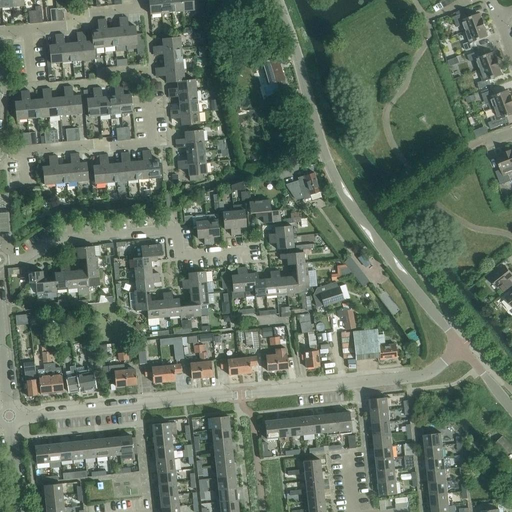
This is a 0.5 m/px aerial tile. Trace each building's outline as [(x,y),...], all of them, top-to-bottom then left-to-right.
[(1,0),(2,8),(13,7),(12,0),(1,0)] [(162,14),(160,0),(148,0),(150,15),(162,14)] [(172,12),(170,0),(160,0),(162,14),(172,12)] [(170,0),(172,12),(183,11),(181,0),(170,0)] [(181,0),(183,11),(194,10),(192,0),(181,0)] [(58,21),(57,9),(50,9),(51,22),(58,21)] [(465,32),(484,25),(480,14),(466,19),(464,13),(453,17),(457,28),(462,26),(465,32)] [(115,47),(126,46),(123,18),(118,19),(119,28),(113,29),(115,47)] [(123,18),(126,46),(137,45),(135,26),(128,27),(127,18),(123,18)] [(93,49),(94,49),(104,48),(101,20),(97,21),(98,30),(91,31),(92,42),(93,42),(93,49)] [(104,48),(115,47),(113,29),(107,29),(106,20),(101,20),(104,48)] [(484,25),(465,32),(469,43),(463,45),(465,51),(477,47),(475,41),(488,36),(484,25)] [(71,44),(72,61),(83,60),(80,33),(76,34),(77,43),(71,44)] [(93,49),(93,42),(92,42),(86,42),(85,33),(80,33),(83,60),(95,59),(94,49),(93,49)] [(62,62),(59,35),(55,36),(56,45),(49,46),(51,64),(62,62)] [(72,61),(71,44),(65,44),(64,35),(59,35),(62,62),(72,61)] [(154,51),(181,49),(180,37),(162,39),(162,46),(153,47),(154,51)] [(181,49),(154,51),(154,56),(163,55),(164,61),(182,59),(181,49)] [(479,70),(499,63),(494,52),(481,57),(479,52),(467,56),(470,62),(475,60),(479,70)] [(282,91),(286,90),(283,80),(284,80),(277,57),(268,60),(266,55),(259,57),(268,85),(276,82),(278,91),(273,93),(276,103),(285,100),(282,91)] [(457,57),(448,61),(450,66),(459,63),(457,57)] [(182,59),(164,61),(165,67),(155,68),(156,73),(183,70),(182,59)] [(499,63),(479,70),(483,81),(477,83),(480,89),(491,85),(489,79),(503,74),(499,63)] [(183,70),(156,73),(156,77),(166,76),(166,83),(177,82),(184,81),(183,70)] [(177,82),(177,88),(168,89),(169,94),(196,91),(195,79),(184,81),(177,82)] [(108,97),(110,115),(111,120),(115,119),(115,115),(121,114),(118,86),(114,87),(115,96),(108,97)] [(118,86),(121,114),(132,113),(130,95),(124,96),(123,86),(118,86)] [(70,115),(68,87),(63,88),(64,97),(58,98),(60,116),(70,115)] [(68,87),(70,115),(82,114),(80,96),(73,97),(72,87),(68,87)] [(110,115),(108,97),(102,98),(101,88),(97,89),(99,116),(110,115)] [(46,90),(49,117),(60,116),(58,98),(51,98),(50,89),(46,90)] [(99,116),(97,89),(92,89),(93,98),(86,99),(88,117),(99,116)] [(49,117),(46,90),(42,90),(43,99),(36,100),(38,118),(49,117)] [(493,109),(511,101),(511,99),(509,90),(495,96),(493,90),(481,94),(484,100),(489,98),(493,109)] [(25,92),(27,119),(38,118),(36,100),(30,101),(29,91),(25,92)] [(196,91),(169,94),(169,98),(178,97),(179,103),(197,101),(196,91)] [(27,119),(25,92),(20,92),(21,101),(14,102),(16,120),(27,119)] [(197,101),(179,103),(180,109),(171,110),(171,115),(198,112),(197,101)] [(511,101),(493,109),(495,115),(490,117),(492,121),(488,123),(490,129),(505,123),(503,118),(511,114),(511,101)] [(198,112),(171,115),(172,119),(180,118),(181,125),(199,124),(198,112)] [(479,128),(473,130),(476,137),(482,134),(479,128)] [(176,144),(204,141),(202,130),(184,132),(185,139),(175,140),(176,144)] [(204,141),(176,144),(176,148),(186,147),(187,154),(205,152),(204,141)] [(146,152),(149,179),(160,178),(159,164),(158,160),(151,160),(150,151),(146,152)] [(136,162),(138,180),(149,179),(146,152),(142,152),(142,161),(136,162)] [(205,152),(187,154),(187,160),(178,161),(178,166),(206,163),(205,152)] [(511,172),(511,165),(507,152),(496,156),(501,170),(495,172),(502,190),(508,188),(506,183),(511,181),(508,174),(511,172)] [(125,154),(127,181),(138,180),(136,162),(130,162),(129,153),(125,154)] [(64,165),(66,183),(77,182),(74,154),(70,155),(71,164),(64,165)] [(74,154),(77,182),(88,181),(86,163),(80,164),(79,154),(74,154)] [(127,181),(125,154),(120,154),(121,163),(115,164),(117,182),(127,181)] [(103,156),(106,183),(117,182),(115,164),(108,165),(107,155),(103,156)] [(53,157),(56,184),(66,183),(64,165),(58,166),(57,156),(53,157)] [(106,183),(103,156),(99,156),(99,166),(93,166),(94,184),(106,183)] [(56,184),(53,157),(48,157),(49,167),(43,167),(44,185),(56,184)] [(188,169),(189,176),(189,181),(203,179),(202,175),(207,174),(206,163),(178,166),(178,170),(188,169)] [(309,195),(320,192),(314,173),(297,178),(300,187),(306,185),(309,195)] [(288,187),(293,197),(302,192),(297,182),(288,187)] [(269,211),(268,200),(248,202),(249,213),(255,213),(269,211)] [(233,211),(235,235),(240,234),(239,227),(245,227),(244,210),(233,211)] [(255,213),(255,217),(262,217),(262,223),(279,221),(278,210),(269,211),(255,213)] [(235,235),(233,211),(222,212),(224,229),(230,228),(230,235),(235,235)] [(217,214),(206,215),(209,244),(213,243),(213,236),(219,236),(217,214)] [(206,215),(206,220),(195,221),(197,238),(203,237),(204,244),(209,244),(206,215)] [(269,239),(291,237),(290,226),(274,227),(275,234),(268,234),(269,239)] [(291,237),(269,239),(269,244),(276,243),(276,249),(292,248),(291,237)] [(141,247),(142,257),(142,258),(156,257),(162,256),(161,245),(141,247)] [(95,257),(94,246),(70,249),(70,254),(77,253),(78,260),(85,259),(85,258),(95,257)] [(295,264),(304,263),(303,252),(279,254),(280,259),(287,259),(287,265),(295,264)] [(368,260),(363,254),(357,257),(363,264),(368,260)] [(346,260),(362,286),(369,282),(353,255),(346,260)] [(88,278),(89,287),(100,286),(97,257),(95,257),(85,258),(85,259),(86,264),(87,278),(88,278)] [(133,258),(134,269),(151,268),(150,262),(157,261),(156,257),(142,258),(142,257),(133,258)] [(297,284),(298,293),(306,292),(306,287),(309,287),(309,288),(316,287),(314,271),(307,272),(306,263),(304,263),(295,264),(295,269),(296,269),(297,284)] [(76,271),(78,288),(88,287),(89,287),(88,278),(87,278),(86,264),(82,264),(82,271),(76,271)] [(65,266),(67,289),(77,288),(78,288),(76,271),(70,272),(70,265),(65,266)] [(55,281),(56,292),(57,292),(57,290),(67,289),(65,266),(60,266),(61,273),(54,273),(55,281)] [(511,283),(509,280),(511,277),(511,275),(504,266),(489,278),(498,289),(499,288),(503,292),(511,285),(511,283)] [(241,268),(244,298),(254,296),(253,290),(254,290),(252,273),(246,274),(246,267),(241,268)] [(346,267),(339,268),(340,280),(353,276),(346,267)] [(151,268),(134,269),(135,280),(158,278),(158,273),(151,273),(151,268)] [(244,298),(241,268),(236,268),(237,275),(230,276),(232,292),(231,292),(232,299),(244,298)] [(285,277),(287,294),(298,293),(297,284),(296,269),(295,269),(291,270),(292,276),(285,277)] [(50,281),(50,279),(50,277),(43,278),(42,271),(25,273),(26,284),(35,283),(50,281)] [(182,285),(206,282),(205,271),(188,273),(188,279),(182,280),(182,285)] [(264,279),(265,296),(276,295),(274,271),(269,272),(270,278),(264,279)] [(274,271),(276,295),(287,294),(285,277),(279,278),(279,271),(274,271)] [(253,290),(254,296),(254,297),(265,296),(264,279),(258,280),(257,273),(252,273),(254,290),(253,290)] [(158,278),(135,280),(136,291),(145,290),(153,289),(152,283),(159,282),(158,278)] [(36,294),(56,292),(55,281),(50,281),(50,279),(50,281),(35,283),(36,294)] [(206,282),(182,285),(183,289),(189,289),(190,295),(207,293),(206,282)] [(116,292),(120,292),(123,292),(123,289),(124,289),(123,284),(119,284),(115,284),(116,292)] [(344,300),(339,286),(320,292),(324,306),(344,300)] [(88,287),(78,288),(77,288),(78,295),(89,294),(88,287)] [(145,290),(136,291),(134,291),(136,311),(147,310),(145,295),(145,290)] [(301,301),(305,301),(310,300),(309,292),(300,293),(301,301)] [(156,301),(158,317),(169,316),(166,293),(161,293),(162,300),(156,301)] [(169,316),(179,316),(180,315),(178,306),(179,306),(178,299),(171,299),(171,293),(166,293),(169,316)] [(184,301),(184,306),(206,304),(208,304),(207,293),(190,295),(190,301),(184,301)] [(145,295),(147,310),(147,318),(158,317),(156,301),(150,301),(150,295),(145,295)] [(180,315),(179,316),(180,318),(207,315),(206,304),(184,306),(179,306),(178,306),(180,315)] [(352,309),(341,311),(345,330),(356,328),(352,309)] [(79,310),(67,312),(69,324),(80,322),(79,310)] [(55,312),(41,313),(42,321),(55,320),(55,312)] [(307,332),(309,346),(309,348),(304,348),(304,352),(305,367),(319,366),(318,350),(317,350),(316,345),(315,336),(314,336),(313,332),(315,331),(314,324),(311,325),(309,314),(298,316),(301,333),(307,332)] [(379,360),(396,358),(395,344),(384,345),(383,337),(377,338),(376,329),(352,331),(355,360),(378,358),(379,360)] [(244,333),(246,346),(252,345),(253,348),(259,348),(257,332),(251,332),(244,333)] [(173,339),(175,351),(174,351),(175,358),(183,357),(182,350),(181,338),(173,339)] [(199,353),(200,363),(201,378),(212,377),(210,362),(207,362),(206,352),(204,352),(203,345),(198,345),(199,353)] [(276,355),(277,370),(288,369),(286,354),(285,354),(285,348),(275,349),(276,355)] [(75,369),(79,390),(80,391),(82,393),(85,392),(86,390),(95,388),(92,371),(100,370),(98,360),(97,360),(95,350),(87,352),(89,362),(88,362),(89,365),(87,365),(88,372),(84,372),(84,368),(75,369)] [(145,351),(138,352),(139,364),(146,363),(145,351)] [(117,353),(118,361),(128,360),(128,352),(117,353)] [(267,371),(277,370),(276,355),(265,356),(267,371)] [(238,359),(239,374),(250,373),(250,366),(257,365),(256,357),(238,359)] [(239,374),(238,359),(220,361),(220,369),(227,368),(228,375),(239,374)] [(34,361),(23,362),(27,396),(37,395),(36,380),(34,361)] [(40,394),(53,393),(51,375),(50,375),(49,363),(43,364),(44,369),(37,370),(38,376),(40,394)] [(51,375),(53,393),(63,392),(61,374),(60,368),(55,368),(54,363),(49,363),(50,375),(51,375)] [(201,378),(200,363),(189,364),(191,379),(201,378)] [(68,392),(79,390),(75,369),(75,365),(70,366),(71,372),(65,373),(66,377),(65,378),(68,392)] [(123,365),(108,366),(109,372),(109,380),(114,379),(115,387),(126,386),(124,371),(123,365)] [(162,367),(163,382),(175,381),(174,373),(181,373),(180,365),(162,367)] [(163,382),(162,367),(144,369),(145,376),(152,376),(152,383),(163,382)] [(124,371),(126,386),(136,385),(135,370),(124,371)] [(372,412),(389,410),(388,397),(370,399),(372,412)] [(373,424),(390,422),(389,410),(372,412),(373,424)] [(340,413),(342,433),(351,432),(349,412),(340,413)] [(342,433),(340,413),(331,414),(333,434),(342,433)] [(322,415),(324,432),(326,432),(326,435),(333,434),(331,414),(322,415)] [(313,416),(315,433),(324,432),(322,415),(313,416)] [(212,430),(229,428),(228,416),(210,417),(212,430)] [(301,417),(303,434),(315,433),(313,416),(301,417)] [(289,418),(291,436),(303,434),(301,417),(289,418)] [(291,436),(289,418),(277,420),(279,437),(291,436)] [(277,420),(265,421),(265,427),(260,428),(262,439),(266,438),(267,438),(279,437),(277,420)] [(153,436),(170,434),(169,422),(152,424),(153,436)] [(390,422),(373,424),(374,435),(392,434),(390,422)] [(213,442),(230,440),(229,428),(212,430),(213,442)] [(426,447),(443,446),(442,433),(424,435),(426,447)] [(154,448),(172,446),(170,434),(153,436),(154,448)] [(375,447),(393,446),(392,434),(374,435),(375,447)] [(131,435),(118,437),(120,454),(121,459),(133,458),(132,452),(131,437),(131,435)] [(511,446),(502,436),(493,445),(504,458),(511,450),(511,446)] [(106,438),(108,455),(120,454),(118,437),(106,438)] [(94,439),(96,457),(108,455),(106,438),(94,439)] [(83,440),(84,458),(96,457),(94,439),(83,440)] [(71,442),(73,459),(84,458),(83,440),(71,442)] [(230,440),(213,442),(214,454),(232,452),(230,440)] [(73,459),(71,442),(59,443),(61,460),(73,459)] [(47,444),(49,462),(61,460),(59,443),(47,444)] [(47,444),(35,445),(37,469),(49,467),(49,462),(47,444)] [(172,446),(154,448),(156,460),(173,458),(172,446)] [(377,459),(394,458),(393,446),(375,447),(377,459)] [(443,446),(426,447),(427,459),(444,458),(443,446)] [(232,452),(214,454),(216,466),(233,464),(232,452)] [(173,458),(156,460),(157,472),(174,470),(173,458)] [(394,458),(377,459),(378,471),(395,469),(394,458)] [(444,458),(427,459),(428,471),(445,470),(444,458)] [(304,471),(320,469),(319,459),(302,461),(304,471)] [(233,464),(216,466),(217,478),(234,476),(233,464)] [(305,481),(321,479),(320,469),(304,471),(305,481)] [(395,469),(378,471),(379,483),(397,481),(395,469)] [(174,470),(157,472),(158,484),(176,482),(174,470)] [(445,470),(428,471),(430,483),(447,482),(445,470)] [(234,476),(217,478),(218,490),(236,488),(234,476)] [(306,491),(322,489),(321,479),(305,481),(306,491)] [(398,494),(397,481),(379,483),(381,496),(398,494)] [(159,496),(177,494),(176,482),(158,484),(159,496)] [(431,495),(448,494),(447,482),(430,483),(431,495)] [(43,485),(45,497),(62,495),(60,483),(43,485)] [(236,488),(218,490),(219,502),(237,500),(236,488)] [(307,501),(323,499),(322,489),(306,491),(307,501)] [(177,494),(159,496),(161,508),(178,506),(177,494)] [(432,507),(449,506),(448,494),(431,495),(432,507)] [(45,497),(46,509),(63,507),(62,495),(45,497)] [(308,511),(325,509),(323,499),(307,501),(308,511)] [(237,500),(219,502),(220,511),(236,511),(238,511),(237,500)] [(481,511),(503,511),(503,506),(501,505),(499,505),(499,503),(485,505),(485,510),(482,511),(481,511)]
